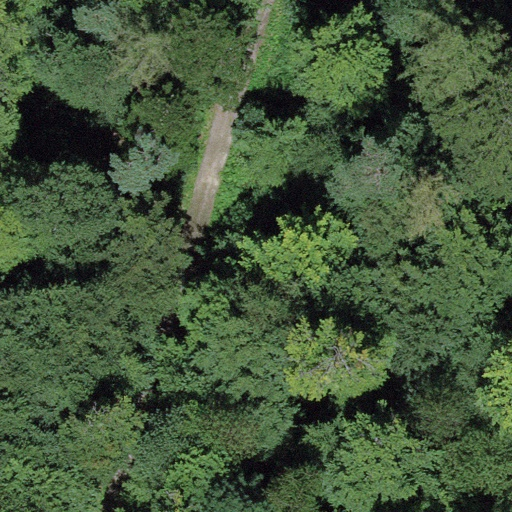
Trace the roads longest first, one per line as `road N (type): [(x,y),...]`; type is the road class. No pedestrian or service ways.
road 1 (track): [(262,0),(123,511)]
road 2 (track): [(511,107),(452,0)]
